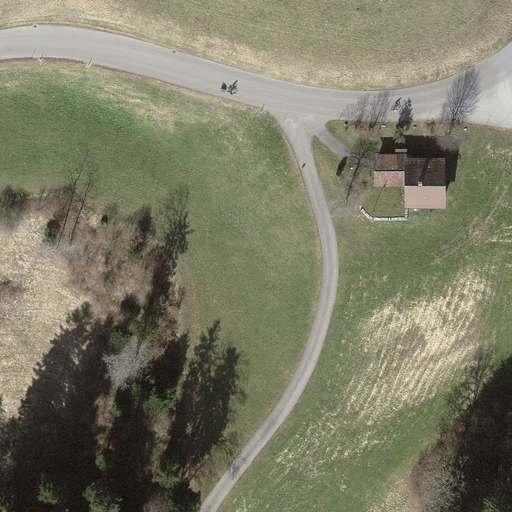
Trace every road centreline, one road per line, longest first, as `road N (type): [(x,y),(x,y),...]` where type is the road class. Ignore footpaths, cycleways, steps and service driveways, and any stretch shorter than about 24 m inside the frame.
road 1 (tertiary): [(0,44),(123,53),(286,99),(384,107),(467,94)]
road 2 (track): [(286,99),(328,229),(328,286),(316,346),(287,401),(207,511)]
